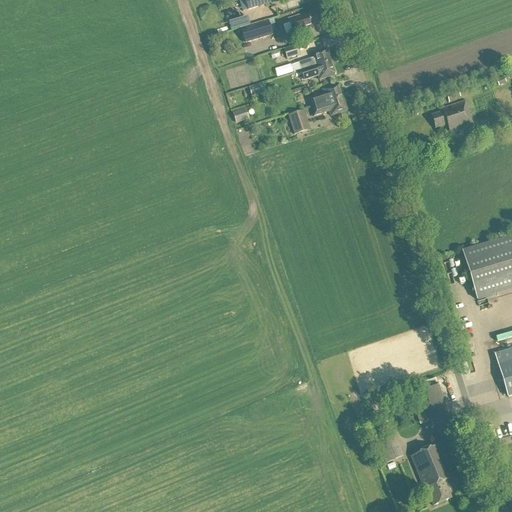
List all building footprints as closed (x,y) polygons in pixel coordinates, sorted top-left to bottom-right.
[(244,0),(248,9),(271,2),(270,0),(244,0)] [(288,19),(292,33),(319,25),(315,13),(300,17),(300,16),(288,19)] [(240,28),(244,43),(271,35),(267,20),(240,28)] [(283,50),(286,60),(300,56),(297,45),(283,50)] [(301,71),(331,62),(327,49),(311,54),(312,59),(306,60),(298,63),(301,71)] [(301,71),(304,80),(317,76),(319,81),(335,76),(331,62),(301,71)] [(496,81),(499,87),(506,84),(504,78),(496,81)] [(248,88),(251,98),(257,97),(256,94),(264,92),(262,84),(248,88)] [(308,99),(311,108),(342,98),(338,85),(322,90),(323,95),(308,99)] [(447,96),(449,101),(459,98),(458,93),(447,96)] [(342,98),(311,108),(314,117),(329,112),(330,117),(346,112),(342,98)] [(432,116),(435,129),(447,125),(450,133),(473,126),(466,102),(442,110),(443,113),(432,116)] [(233,113),(236,122),(247,118),(244,110),(233,113)] [(288,115),(294,136),(310,131),(303,110),(288,115)] [(511,237),(462,252),(477,301),(511,290),(511,237)] [(511,350),(494,355),(507,397),(511,395),(511,350)] [(420,389),(433,429),(451,423),(438,383),(420,389)] [(374,445),(383,465),(403,457),(395,436),(374,445)] [(411,457),(425,490),(426,490),(433,506),(451,499),(445,483),(453,479),(440,446),(411,457)]
